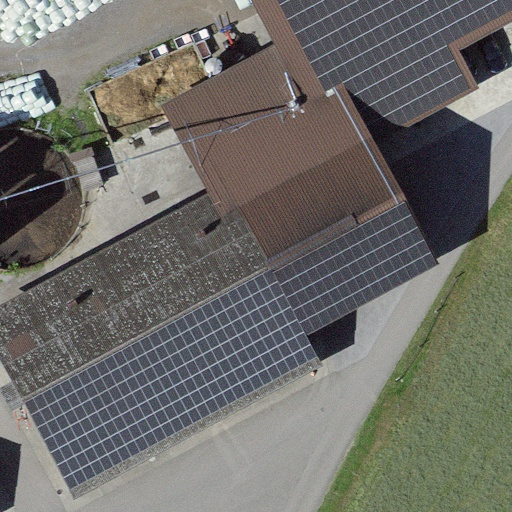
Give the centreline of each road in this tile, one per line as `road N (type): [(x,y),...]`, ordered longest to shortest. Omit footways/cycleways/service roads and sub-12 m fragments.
road 1 (track): [(303,511),(336,441),(511,149)]
road 2 (track): [(129,511),(268,455),(336,441)]
